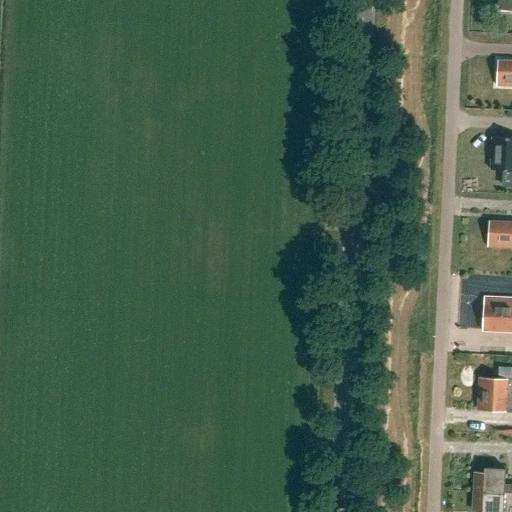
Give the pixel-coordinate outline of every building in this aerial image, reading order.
[(511,9),(511,0),(500,0),(500,9),(511,9)] [(511,86),(511,61),(498,61),(497,85),(511,86)] [(511,138),(492,137),(491,170),(504,171),(503,186),(511,186),(511,138)] [(511,247),(511,222),(490,222),(489,246),(511,247)] [(511,298),(484,297),(482,331),(511,332),(511,298)] [(511,411),(511,380),(480,379),(479,410),(511,411)] [(474,492),(504,493),(511,493),(511,485),(504,485),(505,469),(485,468),(484,473),(475,472),(474,492)] [(502,511),(504,493),(474,492),(473,511),(482,511),(502,511)]
